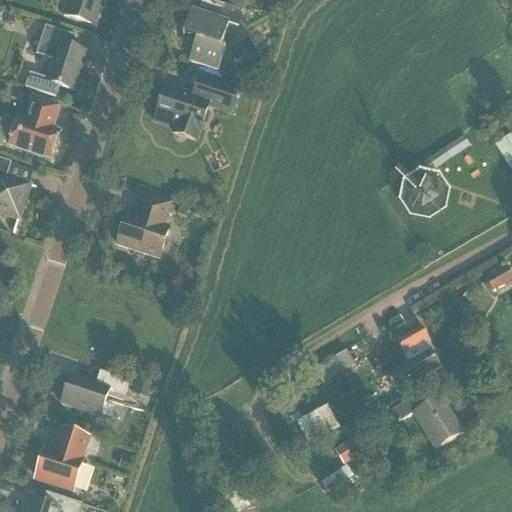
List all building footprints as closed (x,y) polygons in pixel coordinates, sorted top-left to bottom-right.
[(95,27),(103,0),(69,0),(63,17),(95,27)] [(244,13),(204,0),(202,0),(197,14),(191,12),(183,37),(196,42),(189,63),(218,72),(225,50),(221,49),(227,30),(238,34),(244,13)] [(53,61),(47,80),(30,75),(25,89),(55,98),(59,88),(73,93),(86,54),(72,49),(76,38),(46,28),(36,55),(53,61)] [(173,135),(197,142),(208,108),(229,115),(238,89),(201,76),(194,97),(166,88),(155,123),(175,130),(173,135)] [(60,108),(33,99),(25,122),(18,120),(17,121),(6,118),(1,120),(0,124),(0,142),(9,146),(9,149),(50,162),(60,134),(52,131),(60,108)] [(511,117),(506,108),(492,117),(500,129),(511,120),(511,117)] [(511,138),(510,136),(495,147),(511,171),(511,138)] [(0,214),(19,221),(30,187),(6,180),(11,165),(0,161),(0,214)] [(408,197),(401,201),(413,219),(420,214),(421,216),(441,202),(428,182),(421,186),(416,179),(404,187),(409,194),(407,195),(408,197)] [(163,228),(171,205),(144,196),(139,213),(140,213),(138,220),(127,216),(117,247),(159,261),(169,230),(163,228)] [(182,205),(177,216),(184,219),(186,220),(190,209),(189,208),(182,205)] [(511,282),(511,276),(507,269),(486,282),(493,294),(511,282)] [(399,317),(391,322),(397,333),(406,328),(399,317)] [(403,356),(418,382),(439,370),(424,344),(404,356),(403,356)] [(322,387),(355,367),(346,352),(314,372),(322,387)] [(396,395),(418,382),(403,356),(404,356),(403,356),(376,371),(382,382),(387,379),(396,395)] [(125,397),(130,383),(100,373),(96,386),(71,378),(62,406),(100,418),(109,391),(125,397)] [(147,385),(135,381),(130,397),(142,400),(147,385)] [(436,452),(463,435),(440,399),(419,412),(412,400),(391,413),(399,425),(413,416),(436,452)] [(327,407),(296,424),(309,446),(322,439),(340,429),(327,407)] [(43,461),(36,480),(72,492),(82,463),(80,462),(87,440),(62,431),(55,454),(50,453),(46,462),(43,461)] [(364,452),(356,441),(337,453),(344,465),(364,452)] [(328,454),(323,446),(296,464),(301,472),(328,454)] [(133,458),(123,455),(119,469),(129,472),(133,458)] [(352,476),(346,467),(321,484),(327,493),(352,476)] [(239,511),(248,507),(240,492),(217,504),(220,511),(239,511)] [(29,501),(25,511),(80,511),(83,506),(60,499),(56,510),(29,501)]
